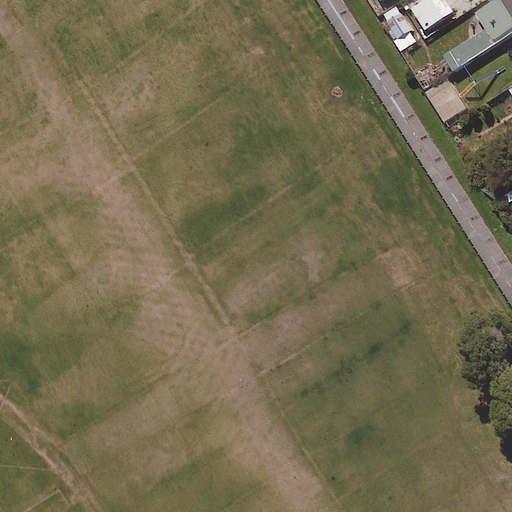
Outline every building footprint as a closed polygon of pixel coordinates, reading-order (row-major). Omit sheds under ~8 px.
[(317,0),(511,307),(511,265),(344,0),(317,0)] [(441,0),(434,0),(417,10),(429,33),(452,20),(441,0)] [(511,0),(501,0),(477,14),(497,47),(511,38),(511,0)] [(420,44),(401,8),(386,16),(405,52),(420,44)] [(470,111),(453,84),(432,98),(449,125),(470,111)]
